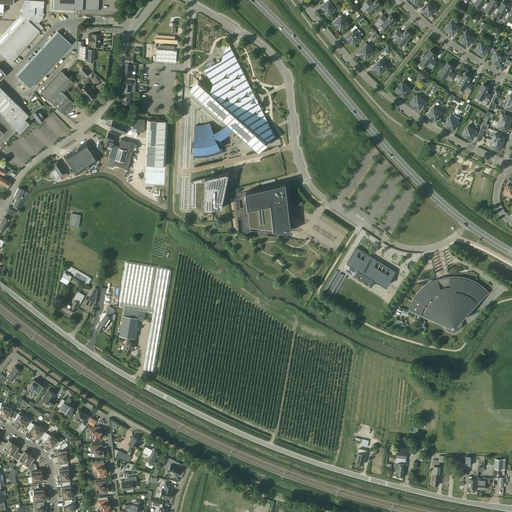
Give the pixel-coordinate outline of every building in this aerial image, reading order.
[(0,37),(0,53),(10,63),(43,27),(38,23),(42,19),(43,0),(22,0),(23,8),(25,11),(0,37)] [(12,4),(12,0),(0,0),(0,13),(2,13),(3,3),(12,4)] [(53,0),(53,4),(53,8),(82,10),(82,9),(100,10),(98,10),(98,5),(98,0),(53,0)] [(367,0),(359,7),(359,8),(360,7),(364,12),(363,12),(363,13),(368,9),(371,13),(371,14),(381,5),(381,4),(380,5),(376,1),(377,0),(376,0),(375,1),(374,2),(372,4),(368,0),(367,0)] [(477,0),(475,4),(475,3),(480,6),(479,7),(480,6),(485,9),(485,10),(489,4),(488,4),(484,1),(484,0),(477,0)] [(491,0),(488,4),(489,4),(485,10),(486,9),(490,12),(490,13),(491,11),(496,15),(499,9),(494,6),(496,4),(497,3),(496,3),(498,1),(497,1),(494,0),(491,0)] [(333,10),(335,8),(333,6),(334,5),(334,4),(333,3),(332,2),(331,3),(329,1),(322,6),(323,8),(323,9),(325,12),(326,12),(327,14),(329,12),(330,13),(333,10)] [(433,5),(432,3),(431,3),(429,1),(422,9),(424,11),(423,11),(427,14),(429,15),(431,14),(434,11),(434,10),(436,8),(434,6),(433,5)] [(499,9),(497,14),(501,16),(501,17),(500,20),(505,23),(507,19),(508,19),(508,18),(510,13),(505,11),(506,8),(507,8),(507,7),(508,5),(507,6),(502,3),(503,3),(503,2),(499,9)] [(383,14),(374,24),(378,28),(378,29),(382,25),(386,29),(386,30),(396,20),(395,20),(391,16),(391,15),(390,17),(389,16),(389,17),(389,18),(387,19),(383,15),(383,14)] [(339,27),(340,29),(342,28),(346,25),(348,23),(347,21),(347,20),(344,17),(343,15),(334,22),(336,24),(335,24),(338,28),(339,27)] [(453,35),(459,26),(457,25),(457,24),(455,22),(454,22),(452,21),(450,23),(449,23),(446,27),(447,27),(445,29),(447,30),(447,31),(451,34),(451,33),(453,35)] [(503,30),(500,28),(495,37),(498,38),(503,30)] [(359,35),(359,34),(357,32),(356,32),(355,30),(347,37),(348,38),(348,39),(351,42),(353,44),(355,42),(355,43),(358,40),(358,39),(361,37),(359,35)] [(403,44),(404,44),(404,45),(409,39),(408,40),(407,39),(411,34),(410,35),(406,31),(407,30),(406,30),(405,32),(405,31),(404,32),(404,33),(402,35),(398,31),(399,30),(398,30),(393,36),(394,35),(398,39),(397,40),(398,41),(398,40),(402,44),(402,45),(403,44)] [(30,88),(71,43),(57,31),(16,75),(30,88)] [(466,32),(464,34),(461,38),(462,38),(460,40),(462,41),(462,42),(466,44),(468,45),(473,37),(471,36),(472,35),(471,34),(469,33),(468,33),(468,34),(466,32)] [(88,45),(89,45),(92,45),(92,46),(100,47),(100,41),(99,41),(99,34),(88,34),(88,45)] [(177,43),(178,39),(175,39),(175,36),(156,35),(155,42),(177,43)] [(478,51),(477,52),(481,54),(482,54),(484,55),(489,47),(486,46),(487,45),(486,44),(485,43),(483,43),(483,44),(481,42),(479,44),(476,48),(477,48),(476,50),(478,51)] [(216,131),(214,132),(209,122),(207,123),(205,124),(203,125),(201,125),(199,125),(197,125),(195,125),(194,153),(199,153),(205,153),(210,152),(215,150),(221,148),(217,141),(227,135),(235,128),(258,149),(266,141),(264,140),(274,135),(228,44),(222,60),(208,67),(214,80),(210,91),(198,80),(191,88),(228,121),(226,124),(224,126),(221,128),(219,129),(216,131)] [(372,49),(371,48),(370,47),(369,46),(367,44),(359,51),(361,53),(360,53),(363,57),(364,56),(365,58),(367,57),(368,57),(371,54),(373,51),(372,49)] [(93,62),(94,50),(90,49),(90,46),(82,46),(82,58),(85,58),(85,61),(93,62)] [(177,50),(157,49),(156,61),(176,62),(177,50)] [(432,68),(437,62),(437,61),(436,62),(431,59),(433,56),(433,57),(434,56),(435,54),(434,54),(430,51),(430,50),(426,55),(425,54),(426,53),(425,53),(420,59),(421,59),(422,60),(421,61),(422,61),(422,60),(427,64),(426,65),(427,65),(427,64),(432,67),(432,68)] [(494,61),(498,64),(498,63),(500,64),(504,56),(502,55),(503,54),(502,53),(500,52),(499,52),(498,53),(496,51),(495,54),(494,53),(492,57),(493,58),(492,60),(494,61)] [(126,56),(125,61),(125,62),(133,62),(134,53),(131,53),(131,57),(126,56)] [(385,64),(385,63),(383,62),(382,61),(380,60),(373,67),(375,69),(374,69),(377,72),(378,72),(379,74),(381,72),(382,72),(385,69),(384,69),(387,66),(385,64)] [(452,66),(452,67),(447,63),(447,62),(439,74),(440,74),(440,73),(445,77),(444,77),(445,77),(446,76),(450,80),(450,81),(455,74),(454,74),(449,71),(451,69),(452,68),(451,68),(452,66)] [(124,69),(123,76),(127,76),(127,79),(135,80),(135,77),(135,75),(131,74),(131,72),(132,64),(129,64),(129,63),(125,63),(124,69)] [(80,69),(79,70),(85,77),(89,73),(83,67),(80,69)] [(0,113),(4,118),(15,128),(28,115),(27,114),(18,104),(17,105),(9,96),(0,87),(0,79),(6,74),(0,68),(0,113)] [(41,92),(45,96),(65,115),(68,110),(69,111),(70,111),(70,110),(71,110),(71,109),(71,108),(75,103),(67,96),(63,92),(73,81),(61,70),(41,92)] [(469,79),(470,77),(469,78),(465,75),(465,74),(458,86),(458,85),(463,88),(463,89),(464,88),(469,91),(468,92),(469,92),(473,85),(472,85),(467,82),(469,80),(469,79)] [(136,80),(127,80),(124,79),(123,85),(125,85),(125,90),(135,92),(136,80)] [(408,86),(408,85),(406,84),(405,83),(405,84),(403,82),(401,85),(400,84),(397,88),(398,88),(396,90),(398,92),(401,95),(402,94),(403,96),(410,88),(408,86)] [(491,95),(486,93),(487,90),(488,89),(487,89),(488,87),(488,88),(483,85),(483,84),(476,96),(477,96),(482,98),(479,104),(480,103),(485,106),(491,95),(491,94),(491,95)] [(82,88),(79,91),(84,95),(85,94),(86,96),(89,100),(93,96),(95,95),(86,85),(82,88)] [(123,94),(122,105),(130,105),(131,95),(130,95),(130,92),(124,92),(124,94),(123,94)] [(423,99),(423,98),(421,96),(420,96),(418,95),(416,97),(415,97),(412,101),(413,101),(412,103),(413,104),(413,105),(417,108),(417,107),(419,109),(425,100),(423,99)] [(28,122),(32,118),(34,116),(38,123),(44,118),(38,109),(42,106),(37,100),(33,103),(35,105),(32,107),(33,109),(27,114),(28,115),(15,128),(19,133),(23,129),(26,125),(28,123),(29,123),(28,122)] [(511,102),(506,100),(505,101),(505,103),(504,104),(503,107),(511,109),(511,102)] [(440,108),(438,106),(437,106),(435,105),(432,109),(429,112),(430,113),(428,115),(430,116),(430,117),(434,119),(436,120),(443,110),(440,108)] [(499,120),(500,120),(509,124),(511,117),(509,117),(509,116),(505,114),(505,115),(502,114),(501,114),(501,115),(500,117),(500,118),(501,118),(500,120),(499,120)] [(447,123),(446,125),(448,126),(447,127),(451,129),(452,128),(454,129),(459,120),(460,118),(454,115),(453,117),(451,116),(449,119),(448,118),(446,122),(447,123)] [(112,121),(110,127),(126,134),(126,133),(136,137),(138,132),(140,133),(140,132),(145,132),(145,119),(136,119),(133,126),(129,125),(129,126),(120,122),(119,124),(112,121)] [(145,164),(165,165),(167,121),(148,119),(145,164)] [(509,124),(500,120),(499,120),(498,122),(498,123),(497,125),(497,126),(498,127),(500,128),(504,130),(504,129),(506,130),(509,124)] [(474,128),(473,127),(471,127),(470,126),(470,127),(468,125),(466,129),(466,128),(464,133),(463,135),(466,136),(465,137),(469,139),(470,138),(472,139),(476,129),(474,128)] [(128,168),(134,149),(134,147),(136,142),(121,138),(119,146),(114,145),(116,138),(115,137),(116,135),(109,132),(106,139),(105,144),(112,147),(109,157),(111,158),(116,159),(114,165),(128,168)] [(491,140),(493,140),(501,143),(502,144),(504,139),(503,139),(504,137),(495,134),(494,136),(493,136),(492,137),(492,138),(492,139),(491,140)] [(501,143),(493,140),(491,140),(493,140),(492,142),(491,142),(490,143),(489,145),(489,146),(490,146),(492,147),(492,148),(497,149),(499,150),(501,144),(502,144),(501,143)] [(86,141),(63,157),(76,175),(93,164),(99,160),(92,150),(86,141)] [(55,169),(51,172),(54,176),(58,174),(62,179),(68,175),(58,161),(52,165),(55,169)] [(145,164),(144,184),(164,185),(165,165),(145,164)] [(191,181),(190,207),(221,208),(227,181),(229,172),(222,173),(191,181)] [(0,183),(8,187),(11,181),(0,175),(0,183)] [(285,182),(234,194),(239,234),(283,238),(282,235),(282,230),(283,230),(291,231),(287,195),(285,182)] [(18,188),(16,192),(14,197),(16,198),(13,206),(12,208),(15,209),(16,210),(17,208),(21,200),(19,199),(23,191),(18,188)] [(4,216),(0,224),(0,230),(3,232),(9,219),(6,217),(8,212),(7,211),(4,216)] [(71,213),(69,226),(78,228),(81,215),(71,213)] [(353,275),(371,286),(376,279),(386,286),(395,272),(356,248),(347,262),(343,269),(353,275)] [(71,276),(65,273),(60,281),(67,284),(71,276)] [(414,298),(411,305),(408,311),(409,311),(447,322),(446,324),(445,324),(445,325),(445,326),(445,327),(446,327),(446,328),(447,329),(448,330),(449,331),(450,331),(451,331),(452,332),(453,332),(454,332),(455,332),(456,331),(457,331),(458,331),(459,330),(460,329),(461,328),(461,327),(462,326),(462,325),(462,324),(462,323),(462,322),(462,321),(461,320),(460,320),(459,319),(488,293),(489,293),(487,291),(486,290),(486,289),(484,288),(483,287),(482,286),(480,285),(478,283),(476,282),(474,281),(472,280),(470,279),(468,278),(466,278),(464,277),(462,277),(461,277),(459,277),(458,276),(456,276),(454,276),(452,276),(449,277),(446,277),(443,277),(440,278),(438,279),(436,280),(434,280),(433,281),(430,283),(427,285),(424,287),(420,290),(417,294),(414,298)] [(77,308),(80,303),(85,295),(78,291),(73,299),(74,299),(71,304),(69,303),(69,304),(65,302),(61,309),(65,311),(66,310),(71,314),(75,307),(77,308)] [(108,309),(105,312),(111,316),(115,311),(115,309),(112,308),(110,311),(108,309)] [(123,315),(119,336),(136,338),(139,320),(144,321),(146,311),(124,308),(123,315)] [(103,318),(96,328),(102,332),(112,318),(111,317),(111,316),(105,312),(105,313),(104,312),(101,316),(103,318)] [(136,343),(127,339),(123,350),(130,353),(132,349),(133,350),(136,343)] [(18,375),(20,371),(15,366),(7,376),(12,381),(15,378),(16,378),(19,375),(18,375)] [(38,394),(43,386),(34,379),(27,389),(32,393),(33,391),(38,394)] [(48,390),(42,399),(49,404),(49,403),(52,406),(55,401),(52,399),(55,394),(52,392),(53,392),(50,390),(49,390),(48,390)] [(62,399),(59,405),(61,406),(59,408),(65,412),(68,414),(71,411),(73,407),(70,405),(69,405),(67,404),(67,403),(62,399)] [(6,407),(3,416),(8,418),(9,416),(12,418),(15,411),(12,409),(6,407)] [(47,418),(50,419),(56,411),(53,409),(47,418)] [(87,416),(78,410),(74,416),(83,422),(87,416)] [(15,411),(12,418),(14,420),(13,421),(18,424),(25,415),(20,411),(18,414),(15,411)] [(24,426),(26,428),(31,422),(33,419),(25,414),(25,415),(18,424),(23,428),(24,426)] [(88,422),(93,426),(96,422),(91,418),(88,422)] [(31,422),(26,428),(29,430),(28,431),(33,435),(38,427),(34,423),(33,424),(31,422)] [(93,438),(101,437),(101,431),(100,432),(99,426),(89,428),(89,435),(92,434),(93,438)] [(41,438),(46,432),(43,430),(38,427),(33,435),(38,438),(39,437),(41,438)] [(48,445),(53,437),(48,434),(46,432),(41,438),(44,440),(43,441),(48,445)] [(121,452),(119,458),(129,461),(131,456),(135,447),(136,448),(138,444),(137,443),(139,439),(133,436),(128,444),(130,444),(126,454),(121,452)] [(53,437),(48,445),(53,448),(58,440),(53,437)] [(0,448),(7,453),(13,443),(9,440),(6,444),(3,442),(0,446),(0,448)] [(13,443),(7,453),(15,458),(19,453),(16,451),(18,447),(13,443)] [(91,446),(92,453),(92,457),(95,457),(104,456),(103,450),(102,450),(101,444),(91,446)] [(145,447),(142,453),(149,456),(147,461),(154,464),(160,453),(157,451),(157,450),(153,448),(153,449),(152,451),(145,447)] [(397,448),(395,462),(393,474),(404,475),(407,449),(397,448)] [(356,463),(363,464),(366,450),(360,449),(356,463)] [(23,464),(29,454),(24,451),(22,455),(19,453),(15,458),(23,464)] [(29,454),(23,464),(27,467),(29,469),(36,465),(31,462),(34,457),(29,454)] [(438,474),(439,466),(439,462),(443,462),(444,456),(439,455),(438,460),(434,460),(432,484),(438,485),(439,474),(438,474)] [(60,466),(68,465),(67,462),(68,462),(67,456),(58,457),(58,463),(60,463),(60,466)] [(177,462),(169,457),(167,461),(170,463),(167,470),(178,475),(179,475),(181,472),(180,471),(181,468),(176,466),(177,462)] [(495,458),(494,468),(502,469),(503,459),(495,458)] [(97,475),(106,474),(105,468),(104,468),(103,463),(93,464),(94,471),(97,471),(97,475)] [(30,477),(31,477),(42,476),(41,470),(36,470),(36,465),(29,469),(30,477)] [(60,475),(69,474),(68,468),(68,465),(60,466),(61,469),(59,469),(60,475)] [(460,468),(459,481),(463,481),(464,476),(466,476),(467,469),(460,468)] [(69,474),(60,475),(60,481),(62,481),(62,484),(70,483),(69,480),(70,480),(69,474)] [(42,476),(31,477),(32,482),(30,483),(31,486),(38,486),(38,482),(42,482),(42,476)] [(121,483),(121,488),(122,488),(122,489),(133,488),(133,485),(137,485),(135,476),(128,477),(128,481),(121,481),(122,483),(121,483)] [(469,479),(468,479),(468,491),(477,492),(477,489),(477,488),(475,488),(475,486),(476,486),(477,479),(471,479),(472,476),(469,476),(469,479)] [(477,488),(477,489),(485,489),(485,484),(489,484),(490,478),(484,478),(478,478),(478,482),(477,488)] [(99,493),(108,492),(107,486),(106,486),(105,481),(95,482),(96,489),(99,489),(99,493)] [(172,484),(165,482),(163,489),(161,488),(159,497),(165,498),(165,497),(170,499),(171,494),(170,494),(172,484)] [(62,493),(71,492),(71,486),(70,486),(70,483),(62,484),(63,487),(61,487),(62,493)] [(38,486),(31,486),(31,490),(33,490),(34,496),(44,494),(43,488),(38,489),(38,486)] [(71,492),(62,493),(62,499),(64,499),(64,502),(72,501),(71,498),(72,498),(71,492)] [(44,494),(34,496),(32,496),(33,505),(40,504),(40,501),(44,500),(44,494)] [(101,511),(110,510),(109,504),(108,504),(107,499),(97,500),(98,508),(101,507),(101,511)] [(72,508),(75,507),(75,500),(72,501),(64,502),(65,506),(63,507),(63,511),(69,511),(73,511),(72,508)] [(166,511),(167,509),(161,508),(162,504),(152,502),(151,506),(156,507),(154,511),(166,511)]
